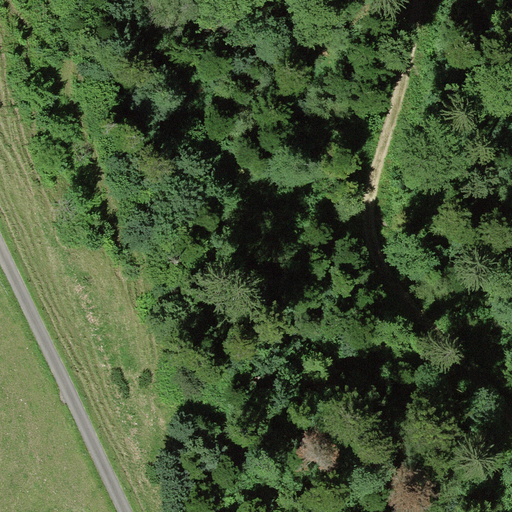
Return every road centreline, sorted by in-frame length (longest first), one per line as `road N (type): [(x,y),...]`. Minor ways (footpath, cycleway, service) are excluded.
road 1 (track): [(511,415),(413,316),(373,244),(373,185),(417,0)]
road 2 (unclassified): [(128,511),(42,337)]
